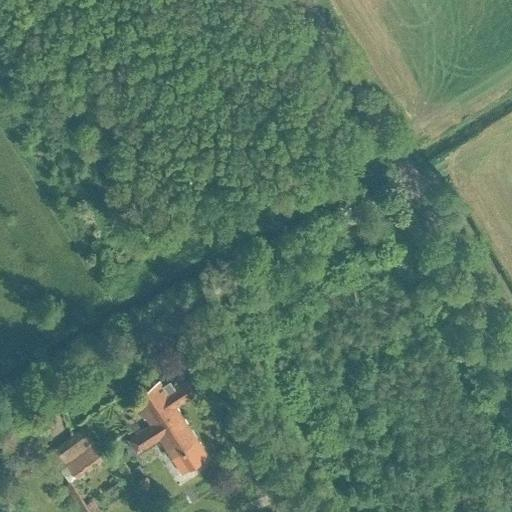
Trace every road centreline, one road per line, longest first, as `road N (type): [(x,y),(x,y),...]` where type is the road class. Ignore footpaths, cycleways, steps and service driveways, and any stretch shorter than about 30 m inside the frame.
road 1 (track): [(412,179),(58,377)]
road 2 (unclassified): [(511,341),(301,0)]
